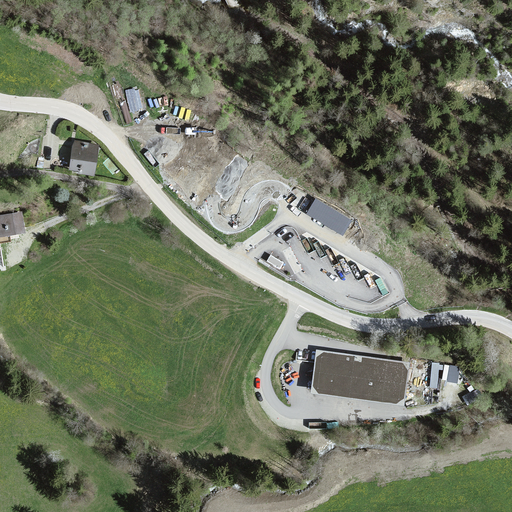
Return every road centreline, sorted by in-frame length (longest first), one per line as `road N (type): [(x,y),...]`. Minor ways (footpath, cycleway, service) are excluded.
road 1 (tertiary): [(0,101),(67,111),(95,126),(209,246),(331,315),(384,327),(470,317),(511,330)]
road 2 (track): [(511,274),(459,240),(405,122),(232,0)]
road 3 (track): [(150,190),(0,173)]
road 4 (track): [(416,136),(488,209),(511,214)]
